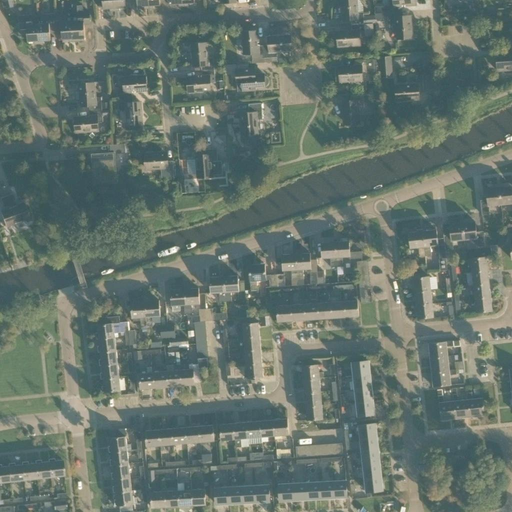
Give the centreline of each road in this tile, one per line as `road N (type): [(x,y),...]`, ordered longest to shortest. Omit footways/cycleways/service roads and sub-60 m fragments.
road 1 (unclassified): [(76,416),(61,313),(70,298),(381,205)]
road 2 (residential): [(76,416),(274,400),(286,394),(290,351),(401,343)]
road 3 (unclassified): [(381,205),(511,158)]
road 4 (residential): [(400,333),(381,205)]
